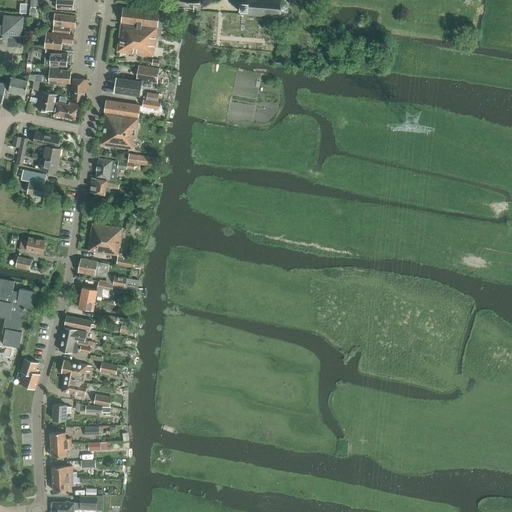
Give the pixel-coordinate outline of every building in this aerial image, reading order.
[(57,8),(73,9),(73,0),(51,0),(51,1),(57,1),(57,8)] [(242,0),(242,13),(282,15),(282,0),(242,0)] [(156,36),(161,36),(164,13),(123,8),(121,23),(157,27),(156,36)] [(54,32),(70,34),(70,28),(74,28),(76,15),(56,13),(54,32)] [(0,42),(2,43),(3,34),(22,35),(23,16),(4,15),(3,25),(0,24),(0,42)] [(157,27),(121,23),(117,51),(152,56),(154,48),(155,48),(156,36),(157,27)] [(45,46),(62,48),(62,42),(73,43),(74,35),(46,32),(45,46)] [(50,65),(67,66),(68,53),(56,52),(56,49),(46,48),(45,57),(51,57),(50,65)] [(143,81),(143,82),(116,78),(114,92),(140,96),(142,86),(151,87),(152,82),(157,83),(160,68),(139,65),(137,80),(143,81)] [(49,82),(71,83),(71,70),(58,69),(59,67),(50,67),(49,82)] [(0,82),(0,102),(2,103),(4,93),(6,94),(7,90),(25,94),(28,80),(14,77),(15,74),(8,72),(6,84),(0,82)] [(70,99),(84,100),(85,91),(87,91),(87,79),(73,78),(73,86),(71,86),(70,99)] [(38,109),(46,111),(47,109),(53,110),(56,94),(42,91),(38,109)] [(147,100),(158,101),(159,94),(148,92),(147,100)] [(65,103),(66,96),(59,95),(57,101),(54,116),(63,118),(63,116),(75,118),(78,103),(70,102),(70,104),(65,103)] [(105,112),(139,117),(140,106),(107,101),(105,112)] [(156,118),(165,119),(166,111),(164,109),(157,108),(156,118)] [(102,144),(133,149),(134,140),(135,140),(138,119),(106,114),(102,144)] [(46,144),(58,147),(60,136),(35,131),(33,143),(46,145),(46,144)] [(20,147),(26,148),(28,138),(15,135),(13,146),(20,147)] [(44,157),(58,160),(61,147),(58,147),(46,144),(46,145),(44,157)] [(135,164),(156,167),(157,158),(129,154),(128,161),(135,162),(135,164)] [(41,168),(56,172),(58,160),(44,157),(41,168)] [(110,179),(117,180),(119,168),(127,169),(127,168),(134,169),(135,164),(135,162),(128,161),(128,163),(100,158),(97,176),(110,179)] [(33,178),(46,179),(47,171),(34,169),(33,178)] [(119,188),(120,182),(107,180),(92,178),(90,192),(105,194),(106,186),(119,188)] [(28,193),(51,198),(53,185),(30,181),(28,193)] [(89,251),(118,255),(119,247),(120,248),(123,228),(93,224),(89,251)] [(26,249),(42,253),(45,240),(29,237),(28,241),(21,239),(19,246),(26,248),(26,249)] [(15,265),(29,268),(32,259),(18,255),(15,265)] [(117,264),(133,267),(135,259),(118,256),(117,264)] [(102,277),(107,277),(110,264),(98,262),(82,259),(79,272),(102,277)] [(140,280),(127,278),(127,277),(115,275),(114,285),(125,287),(125,286),(138,288),(140,280)] [(0,316),(5,317),(2,333),(5,334),(3,344),(16,346),(19,347),(22,331),(20,331),(25,306),(33,307),(36,291),(20,288),(20,292),(13,291),(15,281),(14,281),(1,279),(2,278),(1,278),(1,279),(0,278),(0,316)] [(81,297),(95,300),(96,296),(102,297),(103,289),(112,291),(113,284),(99,281),(97,290),(83,287),(81,297)] [(79,308),(93,311),(95,300),(81,297),(79,308)] [(116,323),(122,324),(131,326),(131,325),(132,320),(118,318),(105,315),(104,320),(116,323)] [(65,324),(90,329),(91,321),(67,316),(65,324)] [(120,334),(130,336),(132,325),(131,325),(131,326),(122,324),(120,334)] [(62,338),(89,344),(89,341),(79,339),(79,337),(82,338),(83,331),(76,330),(76,329),(64,327),(62,338)] [(80,351),(90,353),(91,347),(88,346),(89,344),(62,338),(60,349),(77,353),(79,345),(81,345),(80,351)] [(36,368),(38,362),(25,358),(22,367),(27,369),(22,384),(35,388),(40,373),(38,372),(39,369),(36,368)] [(65,376),(84,380),(86,370),(90,371),(91,366),(64,361),(62,373),(65,374),(65,376)] [(101,371),(117,374),(118,365),(102,362),(101,371)] [(62,392),(86,396),(88,383),(84,382),(84,380),(65,376),(62,392)] [(94,403),(110,406),(112,396),(96,393),(94,403)] [(80,404),(89,404),(89,396),(80,396),(80,404)] [(72,407),(67,406),(67,405),(54,404),(53,419),(66,420),(66,412),(72,413),(72,407)] [(85,435),(99,435),(99,427),(85,427),(85,435)] [(51,433),(51,445),(72,444),(72,438),(66,438),(66,432),(51,433)] [(89,443),(89,451),(101,450),(101,442),(89,443)] [(67,449),(72,449),(72,444),(51,445),(52,456),(67,456),(67,449)] [(52,467),(53,479),(73,478),(73,472),(68,472),(68,466),(52,467)] [(69,484),(73,483),(73,478),(53,479),(54,491),(69,490),(69,484)] [(97,510),(97,496),(81,496),(81,503),(75,503),(75,502),(53,501),(52,511),(74,511),(74,510),(80,509),(97,510)]
